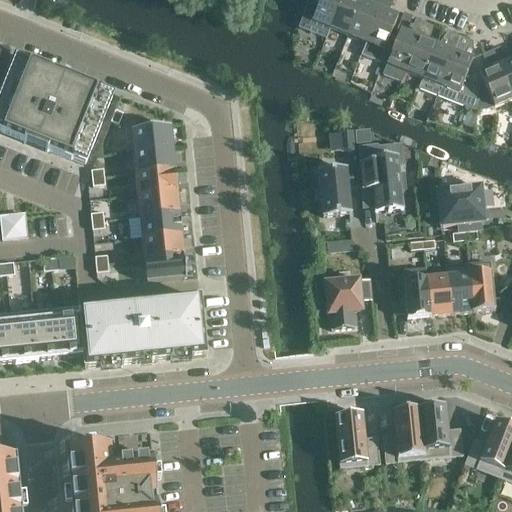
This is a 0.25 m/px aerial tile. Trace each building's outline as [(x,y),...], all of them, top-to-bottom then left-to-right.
[(330,32),(342,0),(321,0),(315,16),(306,13),(299,30),(327,41),(330,32)] [(348,39),(362,4),(353,1),(353,0),(342,0),(330,32),(348,39)] [(366,46),(383,0),(373,0),(371,8),(362,4),(348,39),(366,46)] [(383,0),(366,46),(384,54),(398,18),(389,15),(394,0),(383,0)] [(405,75),(425,25),(416,21),(410,36),(400,33),(386,68),(405,75)] [(405,75),(422,82),(436,47),(428,43),(434,28),(425,25),(405,75)] [(436,98),(460,39),(451,35),(446,50),(436,47),(422,82),(419,91),(436,98)] [(455,104),(477,113),(476,89),(476,71),(470,68),(473,61),(466,59),(468,54),(466,53),(469,42),(460,39),(436,98),(454,105),(455,104)] [(491,54),(511,102),(511,61),(507,64),(500,49),(491,54)] [(494,111),(511,102),(491,54),(482,57),(489,72),(479,76),(477,71),(476,71),(476,89),(477,113),(487,113),(494,109),(494,111)] [(14,59),(0,95),(0,132),(1,132),(0,134),(24,143),(23,145),(25,145),(27,142),(46,150),(45,153),(47,154),(48,153),(71,162),(72,161),(85,166),(112,98),(99,93),(100,91),(28,63),(28,65),(14,59)] [(110,125),(118,128),(123,116),(115,113),(110,125)] [(131,133),(133,156),(172,152),(170,129),(131,133)] [(352,135),(339,136),(341,154),(354,153),(352,135)] [(400,193),(405,193),(403,177),(399,177),(397,158),(378,160),(377,148),(358,150),(360,165),(359,165),(362,192),(373,191),(375,215),(402,212),(400,193)] [(133,156),(135,177),(175,173),(172,152),(133,156)] [(317,162),(319,171),(343,167),(342,158),(317,162)] [(346,171),(318,174),(323,220),(351,217),(346,171)] [(104,180),(103,172),(91,173),(92,181),(104,180)] [(135,177),(138,199),(177,195),(175,173),(135,177)] [(104,180),(92,181),(93,190),(105,188),(104,180)] [(480,190),(436,194),(440,230),(458,228),(458,236),(481,233),(480,226),(484,226),(480,190)] [(138,199),(140,220),(179,216),(177,195),(138,199)] [(104,224),(103,216),(91,217),(91,225),(104,224)] [(140,220),(142,242),(181,238),(179,216),(140,220)] [(24,217),(1,220),(3,243),(27,241),(24,217)] [(104,224),(91,225),(92,233),(105,232),(104,224)] [(477,235),(464,236),(465,244),(477,243),(477,235)] [(465,244),(464,236),(452,237),(453,245),(465,244)] [(142,242),(144,263),(183,259),(181,238),(142,242)] [(350,240),(325,242),(326,253),(358,251),(350,240)] [(434,252),(434,244),(422,245),(422,253),(434,252)] [(422,253),(422,245),(410,246),(410,254),(422,253)] [(108,267),(107,259),(95,260),(96,268),(108,267)] [(186,282),(183,259),(144,263),(146,286),(186,282)] [(58,263),(50,264),(51,276),(59,275),(58,263)] [(50,264),(42,265),(43,277),(51,276),(50,264)] [(108,267),(96,268),(97,276),(109,275),(108,267)] [(12,268),(4,268),(6,281),(14,280),(12,268)] [(491,274),(469,277),(472,316),(495,314),(491,274)] [(469,277),(447,279),(451,318),(472,316),(469,277)] [(447,279),(426,281),(430,320),(451,318),(447,279)] [(426,281),(403,283),(407,323),(430,320),(426,281)] [(359,283),(325,286),(328,318),(329,318),(331,334),(355,331),(353,315),(362,314),(361,304),(371,303),(369,283),(359,284),(359,283)] [(151,364),(205,358),(199,300),(174,303),(174,304),(175,311),(140,315),(139,306),(138,307),(138,310),(137,310),(137,315),(114,317),(113,309),(112,309),(113,317),(88,320),(87,312),(79,313),(78,313),(84,371),(139,365),(139,366),(141,366),(141,365),(149,364),(149,365),(151,365),(151,364)] [(79,320),(56,322),(60,362),(83,359),(79,320)] [(56,322),(33,325),(37,364),(60,362),(56,322)] [(33,325),(10,327),(14,366),(37,364),(33,325)] [(10,327),(0,328),(0,367),(14,366),(10,327)] [(444,410),(418,412),(423,464),(462,460),(459,433),(446,435),(444,410)] [(382,441),(384,468),(423,464),(418,412),(392,415),(394,440),(382,441)] [(362,418),(335,421),(340,473),(380,469),(377,441),(365,443),(362,418)] [(511,450),(511,429),(495,423),(485,446),(475,472),(500,481),(511,450)] [(485,446),(474,442),(464,467),(475,472),(485,446)] [(112,449),(66,453),(71,511),(157,511),(152,459),(114,463),(112,449)] [(511,450),(500,481),(511,486),(511,450)] [(0,511),(21,511),(16,459),(0,460),(0,511)]
